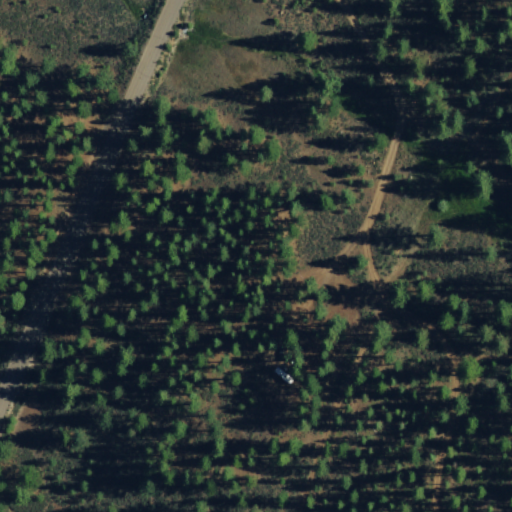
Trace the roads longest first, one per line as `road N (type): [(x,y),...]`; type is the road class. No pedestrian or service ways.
road 1 (track): [(432,511),(436,453),(457,374),(449,345),(379,286),(367,251),(367,224),(398,138),(400,93)]
road 2 (tertiary): [(0,398),(172,0)]
road 3 (track): [(298,511),(330,372),(373,271)]
road 4 (track): [(343,0),(407,106),(427,124)]
road 5 (track): [(427,124),(468,129),(486,115),(511,66)]
